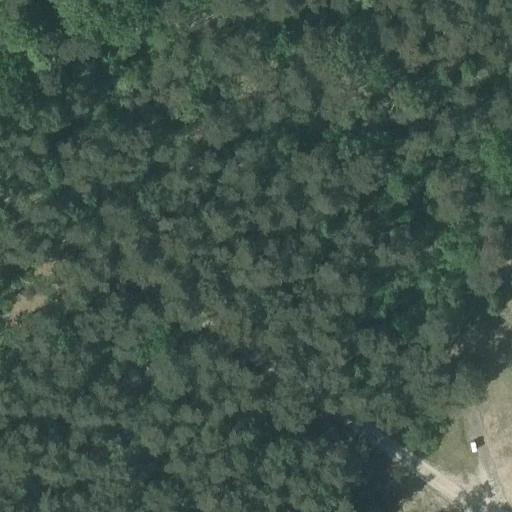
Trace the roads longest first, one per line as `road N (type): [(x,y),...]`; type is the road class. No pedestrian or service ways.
road 1 (track): [(408,465),(0,204)]
road 2 (track): [(499,511),(457,374)]
